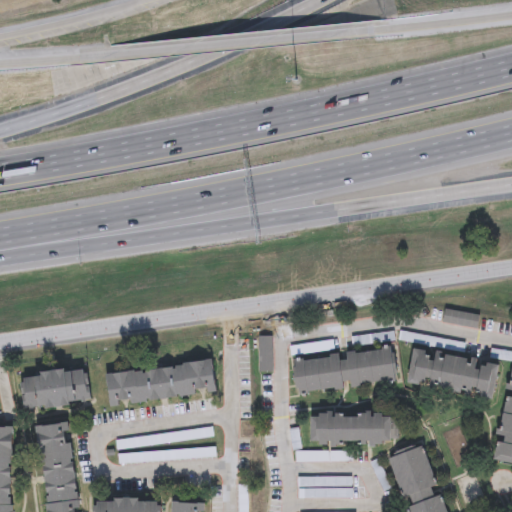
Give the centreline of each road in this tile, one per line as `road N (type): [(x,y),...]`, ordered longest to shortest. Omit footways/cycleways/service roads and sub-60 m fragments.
road 1 (motorway): [(511,67),(0,171)]
road 2 (motorway): [(0,235),(511,132)]
road 3 (motorway): [(0,258),(511,181)]
road 4 (secondary): [(0,337),(511,268)]
road 5 (motorway): [(318,0),(137,86),(0,131)]
road 6 (motorway): [(394,32),(111,58)]
road 7 (secondary): [(146,0),(0,40)]
